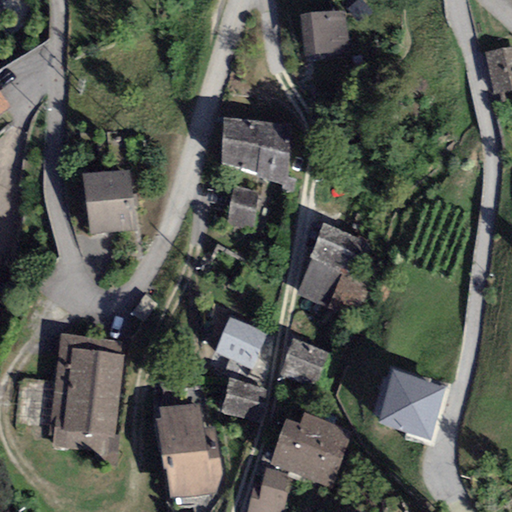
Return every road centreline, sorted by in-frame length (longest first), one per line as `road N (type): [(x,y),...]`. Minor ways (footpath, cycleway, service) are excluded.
road 1 (residential): [(240,0),(148,269),(123,301),(107,306),(89,300),(75,280),(58,211),(57,0)]
road 2 (residential): [(460,0),(494,164),(471,347),(445,451),(455,511)]
